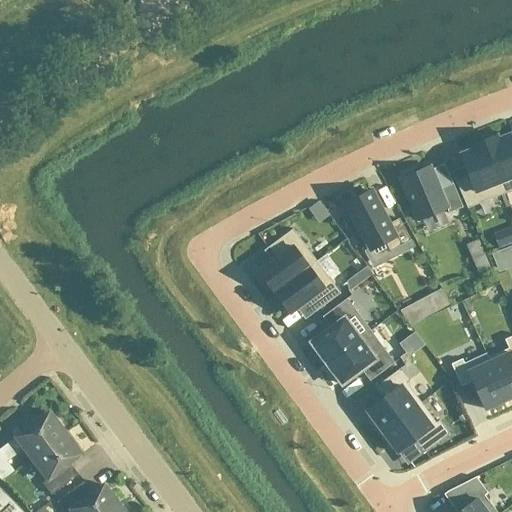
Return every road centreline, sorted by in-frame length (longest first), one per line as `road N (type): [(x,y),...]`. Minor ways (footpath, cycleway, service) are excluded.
road 1 (residential): [(511,100),(308,186),(205,247),(208,272),(384,507)]
road 2 (unclassified): [(0,133),(181,4)]
road 3 (residential): [(182,511),(61,352)]
road 4 (residential): [(384,507),(511,439)]
